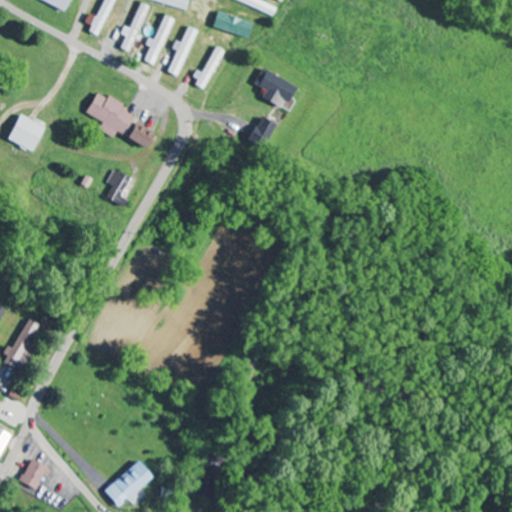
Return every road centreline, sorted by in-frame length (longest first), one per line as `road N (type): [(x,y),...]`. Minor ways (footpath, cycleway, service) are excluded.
road 1 (residential): [(27,422),(106,511),(422,511)]
road 2 (residential): [(0,476),(182,138)]
road 3 (residential): [(182,138),(174,101),(0,3)]
